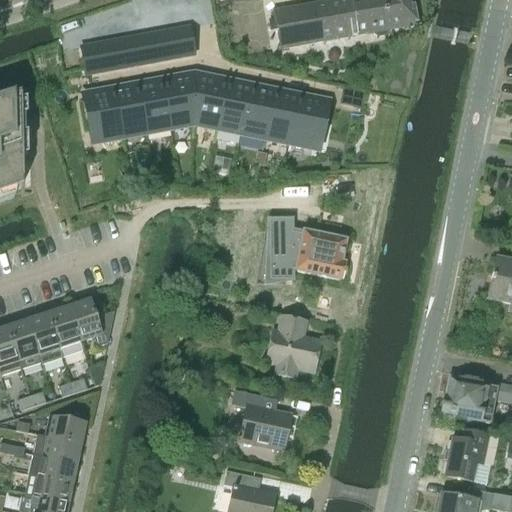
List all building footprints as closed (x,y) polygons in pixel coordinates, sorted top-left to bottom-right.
[(409,0),(356,0),(270,16),(277,53),(370,36),(377,40),(384,39),(388,33),(415,28),(409,0)] [(190,43),(82,63),(84,77),(192,57),(190,43)] [(190,81),(157,87),(165,131),(190,126),(190,81)] [(223,87),(190,81),(190,126),(213,131),(223,87)] [(157,87),(133,91),(141,136),(165,131),(157,87)] [(247,92),(223,87),(213,131),(239,136),(247,92)] [(133,91),(109,95),(119,140),(141,136),(133,91)] [(271,97),(247,92),(239,136),(262,141),(271,97)] [(81,101),(85,119),(89,118),(94,145),(119,140),(109,95),(81,101)] [(0,198),(21,192),(20,160),(18,97),(0,103),(0,198)] [(294,102),(271,97),(262,141),(286,146),(294,102)] [(325,109),(294,102),(286,146),(309,152),(315,126),(322,127),(325,109)] [(255,155),(255,158),(255,160),(256,161),(257,162),(257,167),(259,167),(261,167),(262,167),(263,166),(263,165),(263,164),(263,163),(264,160),(264,159),(264,158),(264,156),(264,155),(263,155),(261,155),(258,154),(256,154),(255,155)] [(307,276),(339,282),(340,280),(343,278),(345,272),(342,267),(343,265),(340,264),(344,243),(313,236),(288,230),(288,270),(293,271),(293,274),(306,277),(307,276)] [(511,315),(511,267),(492,263),(484,302),(507,307),(505,314),(511,315)] [(67,310),(79,345),(92,341),(95,349),(106,346),(113,313),(94,319),(94,317),(97,316),(91,298),(75,303),(77,307),(67,310)] [(67,310),(47,317),(62,360),(82,354),(79,345),(67,310)] [(47,317),(26,324),(40,367),(62,360),(47,317)] [(312,375),(318,344),(301,340),(304,324),(280,319),(277,335),(271,334),(264,365),(276,367),(274,378),(293,382),(295,372),(312,375)] [(26,324),(6,330),(20,373),(21,373),(21,371),(39,365),(39,367),(40,367),(26,324)] [(0,379),(20,373),(6,330),(0,332),(0,379)] [(102,365),(87,370),(93,388),(97,387),(102,365)] [(74,396),(85,393),(82,381),(81,381),(79,373),(72,370),(66,372),(69,384),(74,396)] [(439,405),(438,407),(438,410),(439,412),(441,414),(440,417),(466,422),(473,387),(474,385),(462,382),(461,384),(447,381),(443,403),(441,403),(439,405)] [(61,401),(74,396),(69,384),(57,389),(61,401)] [(473,387),(466,422),(487,427),(492,401),(510,405),(511,394),(511,390),(495,386),(494,391),(473,387)] [(257,414),(259,406),(260,400),(233,394),(229,408),(244,411),(237,441),(283,451),(290,421),(257,414)] [(29,399),(33,410),(44,406),(41,395),(29,399)] [(33,410),(29,399),(16,403),(20,414),(33,410)] [(47,419),(43,440),(79,448),(84,427),(47,419)] [(26,437),(28,428),(16,425),(14,434),(26,437)] [(469,486),(469,484),(484,487),(488,468),(480,467),(486,439),(461,434),(459,444),(450,442),(442,480),(469,486)] [(75,468),(79,448),(43,440),(35,438),(31,459),(75,468)] [(0,456),(9,458),(11,450),(0,447),(0,456)] [(11,450),(9,458),(21,461),(23,452),(11,450)] [(31,459),(27,478),(71,488),(75,468),(31,459)] [(166,463),(154,464),(156,476),(168,474),(166,463)] [(269,511),(273,498),(256,495),(259,481),(225,474),(222,487),(232,490),(227,511),(269,511)] [(27,478),(23,498),(67,508),(71,488),(27,478)] [(435,511),(486,511),(487,511),(488,511),(511,511),(511,502),(464,493),(462,501),(439,496),(435,511)] [(65,511),(67,508),(23,498),(22,501),(20,504),(18,511),(65,511)]
